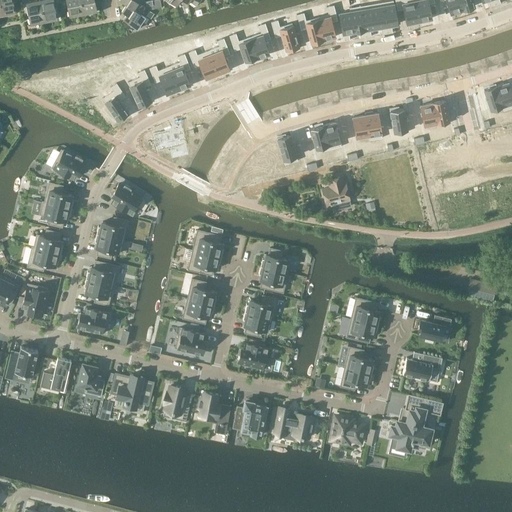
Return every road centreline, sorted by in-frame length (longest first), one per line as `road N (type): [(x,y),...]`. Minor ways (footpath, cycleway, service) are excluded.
road 1 (residential): [(511,222),(440,234),(338,226),(210,193),(123,147)]
road 2 (residential): [(511,67),(262,133),(234,88)]
road 3 (residential): [(234,88),(511,15)]
road 4 (residential): [(216,376),(375,408),(398,329)]
road 5 (residential): [(59,340),(92,203),(123,147)]
road 6 (residential): [(59,340),(216,376)]
road 7 (residential): [(123,147),(0,82)]
road 8 (residential): [(123,147),(155,118),(234,88)]
